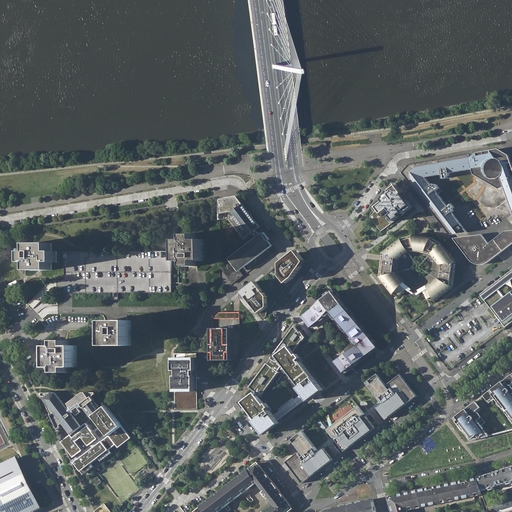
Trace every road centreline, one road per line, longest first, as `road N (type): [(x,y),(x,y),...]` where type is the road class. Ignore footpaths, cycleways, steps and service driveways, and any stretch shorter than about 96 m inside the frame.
road 1 (residential): [(289,248),(232,180),(0,219)]
road 2 (tertiary): [(255,0),(282,193),(312,239)]
road 3 (tertiary): [(331,225),(297,174),(274,0)]
road 4 (residential): [(289,248),(207,312),(204,382),(220,402)]
road 5 (residential): [(413,335),(263,446)]
road 6 (tertiary): [(0,352),(77,511)]
road 7 (residential): [(371,471),(511,365)]
road 8 (tertiary): [(323,263),(220,402)]
road 9 (residential): [(391,164),(482,283)]
road 10 (tertiary): [(220,402),(135,511)]
road 11 (residential): [(380,488),(511,456)]
road 12 (residential): [(511,136),(407,153),(391,164)]
